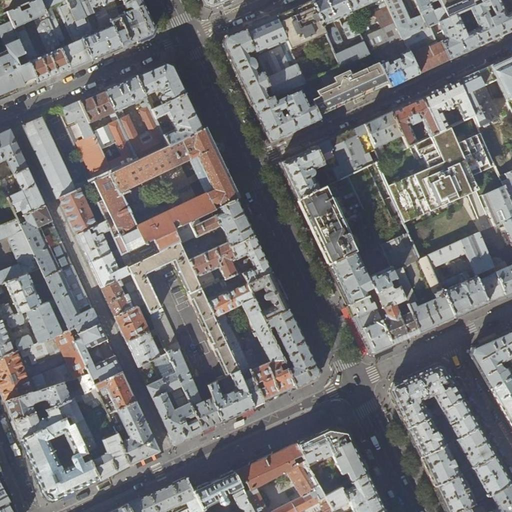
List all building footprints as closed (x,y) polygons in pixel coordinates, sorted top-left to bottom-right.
[(25,55),(28,63),(40,58),(39,56),(36,56),(25,32),(25,31),(23,24),(34,19),(49,54),(60,48),(58,43),(39,0),(35,0),(7,13),(11,21),(25,55)] [(73,43),(81,39),(81,38),(64,0),(39,0),(58,43),(63,41),(64,38),(50,8),(51,6),(62,1),(63,4),(57,7),(73,43)] [(106,54),(121,47),(111,24),(106,12),(100,0),(64,0),(81,38),(81,39),(91,60),(106,54)] [(100,0),(106,12),(116,8),(119,7),(115,0),(118,0),(119,0),(121,0),(124,4),(133,0),(100,0)] [(140,0),(133,0),(124,4),(121,5),(123,9),(125,8),(127,11),(119,15),(116,8),(106,12),(111,24),(121,47),(131,43),(151,34),(154,27),(140,0)] [(201,0),(204,6),(211,8),(230,0),(201,0)] [(312,0),(311,1),(322,26),(350,14),(350,12),(344,0),(312,0)] [(344,0),(350,12),(367,5),(369,9),(377,5),(380,11),(377,12),(384,28),(361,39),(363,42),(368,54),(373,52),(402,39),(384,0),(344,0)] [(433,25),(438,23),(427,0),(384,0),(402,39),(428,27),(433,25)] [(437,0),(446,19),(457,14),(469,9),(475,6),(472,0),(437,0)] [(469,9),(479,28),(473,31),(480,46),(504,35),(511,31),(511,12),(506,15),(498,0),(488,0),(475,6),(469,9)] [(295,8),(275,16),(290,50),(311,41),(315,50),(319,48),(330,71),(340,67),(335,55),(332,49),(324,32),(322,26),(311,1),(295,8)] [(464,30),(457,14),(446,19),(438,23),(445,39),(440,41),(440,42),(449,60),(469,51),(480,46),(473,31),(464,35),(463,31),(464,30)] [(249,27),(244,30),(254,53),(261,50),(263,53),(256,56),(259,64),(262,72),(273,96),(303,83),(304,82),(290,50),(275,16),(249,27)] [(348,39),(351,41),(360,37),(353,20),(344,23),(343,27),(348,39)] [(0,99),(4,97),(15,93),(37,84),(28,63),(19,67),(15,59),(25,55),(11,21),(0,26),(0,33),(8,52),(0,55),(0,99)] [(431,34),(428,27),(402,39),(419,74),(424,72),(449,60),(440,42),(436,43),(432,34),(431,34)] [(334,28),(324,32),(332,49),(341,45),(342,42),(337,29),(334,28)] [(256,56),(254,53),(244,30),(239,32),(225,38),(223,45),(233,65),(252,106),(272,97),(273,96),(262,72),(256,74),(254,69),(256,68),(256,67),(256,66),(259,64),(256,56)] [(81,39),(73,43),(60,48),(70,69),(72,68),(91,60),(81,39)] [(419,74),(402,39),(373,52),(386,81),(389,88),(394,85),(419,74)] [(340,67),(368,54),(363,42),(335,55),(340,67)] [(70,69),(60,48),(49,54),(40,58),(28,63),(37,84),(54,76),(70,69)] [(386,81),(373,52),(368,54),(340,67),(330,71),(318,76),(321,84),(316,90),(318,96),(311,100),(313,105),(316,113),(321,111),(347,99),(386,81)] [(511,55),(489,66),(496,79),(511,112),(511,55)] [(137,76),(135,76),(151,109),(155,107),(150,96),(153,94),(152,92),(156,90),(159,91),(160,94),(157,96),(161,105),(185,93),(177,76),(172,66),(165,63),(160,66),(153,69),(137,76)] [(475,73),(458,81),(472,116),(477,126),(498,117),(483,85),(496,79),(489,66),(475,73)] [(137,161),(168,146),(151,109),(135,76),(119,83),(104,90),(137,161)] [(441,88),(421,98),(438,132),(449,127),(472,116),(458,81),(441,88)] [(87,97),(78,101),(89,123),(110,114),(113,122),(93,132),(101,150),(117,142),(123,156),(108,164),(112,173),(137,161),(104,90),(87,97)] [(275,103),(272,97),(252,106),(256,114),(270,142),(296,130),(320,120),(316,113),(313,105),(309,107),(301,91),(275,103)] [(185,93),(161,105),(155,107),(151,109),(168,146),(203,130),(193,110),(185,93)] [(402,106),(390,112),(401,135),(407,147),(412,145),(416,143),(409,126),(421,120),(429,137),(438,132),(421,98),(402,106)] [(89,123),(78,101),(61,108),(68,124),(76,120),(84,139),(78,142),(95,181),(112,173),(108,164),(101,150),(93,132),(89,123)] [(387,113),(363,125),(373,149),(401,135),(390,112),(387,113)] [(48,120),(57,138),(68,133),(60,115),(48,120)] [(58,198),(79,188),(77,184),(73,186),(41,117),(21,125),(23,128),(56,199),(58,198)] [(340,135),(315,146),(323,166),(325,169),(326,172),(330,180),(331,183),(376,162),(379,161),(373,149),(363,125),(340,135)] [(386,185),(403,224),(469,194),(477,190),(471,176),(494,166),(479,132),(456,143),(449,127),(438,132),(429,137),(416,143),(412,145),(417,155),(420,154),(426,168),(386,185)] [(116,244),(118,249),(120,255),(123,259),(124,262),(126,267),(126,268),(140,262),(135,251),(144,247),(149,258),(179,244),(179,243),(173,229),(212,211),(236,199),(219,164),(203,130),(168,146),(137,161),(112,173),(95,181),(94,182),(102,200),(97,202),(105,221),(109,231),(116,244)] [(0,134),(0,161),(6,159),(13,175),(27,169),(9,131),(0,134)] [(312,171),(323,166),(315,146),(279,163),(288,181),(297,200),(319,189),(316,182),(314,182),(312,176),(313,175),(314,173),(313,172),(312,171)] [(386,185),(376,162),(331,183),(326,186),(319,189),(297,200),(298,202),(313,234),(325,259),(328,265),(355,252),(375,243),(377,247),(380,246),(408,234),(403,224),(386,185)] [(27,169),(13,175),(21,191),(6,197),(14,213),(20,210),(23,215),(44,205),(36,187),(27,169)] [(506,180),(501,182),(503,186),(511,206),(511,171),(504,174),(506,180)] [(99,224),(105,221),(97,202),(88,184),(82,187),(99,224)] [(495,225),(502,222),(511,217),(511,206),(503,186),(482,195),(492,218),(495,225)] [(96,225),(79,188),(58,198),(67,217),(76,235),(96,225)] [(212,211),(219,226),(222,229),(224,234),(225,237),(226,239),(226,242),(229,248),(230,247),(253,236),(251,232),(236,199),(212,211)] [(65,251),(54,226),(39,233),(37,228),(51,221),(44,205),(23,215),(16,218),(39,268),(46,281),(54,298),(68,329),(71,336),(77,333),(99,324),(92,308),(77,314),(76,310),(90,304),(70,262),(65,251)] [(219,226),(212,211),(173,229),(179,243),(194,236),(195,238),(219,226)] [(511,243),(511,217),(502,222),(511,243)] [(0,283),(28,273),(33,270),(39,268),(16,218),(0,225),(0,283)] [(109,231),(105,221),(99,224),(96,225),(76,235),(81,247),(89,263),(118,249),(116,244),(108,248),(103,236),(104,233),(109,231)] [(473,272),(478,280),(497,272),(507,267),(504,262),(493,266),(478,233),(459,242),(465,254),(473,272)] [(419,259),(408,234),(380,246),(392,271),(393,271),(398,284),(405,300),(410,313),(418,333),(423,331),(453,318),(437,280),(436,278),(434,273),(432,268),(427,256),(419,259)] [(271,272),(264,258),(262,254),(253,236),(230,247),(241,273),(247,284),(271,272)] [(229,248),(226,242),(187,260),(201,290),(220,282),(218,278),(214,280),(210,271),(218,268),(224,280),(230,278),(241,273),(230,247),(229,248)] [(432,268),(465,254),(459,242),(427,256),(432,268)] [(179,244),(149,258),(140,262),(126,268),(130,275),(137,291),(139,295),(143,304),(145,309),(147,313),(162,307),(146,273),(172,261),(226,376),(230,374),(238,371),(239,371),(207,303),(204,296),(201,290),(187,260),(179,244)] [(113,258),(120,255),(118,249),(89,263),(95,277),(100,288),(130,275),(126,268),(126,267),(120,270),(118,268),(113,258)] [(366,274),(355,252),(328,265),(330,269),(347,305),(370,296),(398,284),(393,271),(392,271),(369,281),(368,278),(369,277),(368,273),(366,274)] [(271,272),(273,271),(266,256),(264,258),(271,272)] [(511,265),(507,267),(497,272),(506,295),(511,292),(511,265)] [(465,267),(437,280),(453,318),(484,304),(488,303),(478,280),(473,272),(468,274),(465,267)] [(39,268),(33,270),(36,277),(40,276),(43,282),(46,281),(39,268)] [(277,285),(271,273),(271,272),(247,284),(264,321),(288,309),(278,288),(277,285)] [(273,272),(271,273),(277,285),(279,284),(273,272)] [(498,298),(506,295),(497,272),(478,280),(488,303),(498,298)] [(0,320),(49,300),(46,294),(37,297),(28,273),(0,283),(0,320)] [(241,273),(230,278),(235,290),(207,303),(239,371),(248,366),(263,403),(276,397),(295,388),(287,370),(283,360),(279,351),(277,347),(264,321),(247,284),(241,273)] [(137,291),(130,275),(100,288),(108,305),(114,318),(132,309),(130,303),(127,304),(126,301),(129,300),(127,295),(123,297),(119,287),(122,285),(126,285),(130,295),(137,291)] [(220,282),(201,290),(204,296),(224,287),(221,281),(220,282)] [(405,300),(398,284),(370,296),(392,345),(411,336),(418,333),(410,313),(400,317),(394,305),(405,300)] [(135,308),(143,304),(139,295),(131,298),(135,308)] [(392,345),(370,296),(347,305),(348,308),(349,310),(367,347),(370,353),(373,354),(382,349),(392,345)] [(0,357),(16,351),(19,350),(68,329),(54,298),(49,300),(0,320),(0,357)] [(145,309),(143,304),(135,308),(132,309),(114,318),(120,330),(125,342),(149,332),(139,311),(145,309)] [(154,329),(157,335),(163,348),(166,354),(166,355),(180,349),(162,309),(148,315),(154,329)] [(288,309),(264,321),(277,347),(279,345),(278,342),(280,341),(283,349),(279,351),(283,360),(285,359),(286,361),(288,360),(292,367),(287,370),(295,388),(316,379),(317,374),(318,372),(305,345),(288,309)] [(367,347),(349,310),(347,312),(349,317),(349,320),(363,349),(367,347)] [(77,333),(80,339),(74,341),(88,373),(91,379),(97,377),(99,382),(122,372),(114,356),(111,348),(107,341),(99,324),(77,333)] [(74,341),(71,336),(68,329),(19,350),(22,357),(33,353),(36,363),(61,352),(66,363),(27,379),(16,351),(0,357),(0,390),(5,402),(88,373),(74,341)] [(154,329),(149,332),(125,342),(131,355),(137,367),(166,354),(163,348),(157,351),(151,338),(157,335),(154,329)] [(511,375),(511,330),(495,338),(471,349),(470,352),(469,354),(488,386),(490,389),(511,375)] [(167,356),(175,373),(201,431),(217,424),(221,423),(207,385),(205,386),(210,399),(201,403),(178,351),(167,356)] [(145,383),(146,387),(175,373),(167,356),(166,355),(166,354),(137,367),(145,383)] [(405,378),(391,385),(389,392),(405,425),(406,429),(434,415),(441,411),(461,399),(457,392),(442,367),(439,366),(435,365),(405,378)] [(248,366),(239,371),(238,371),(253,408),(256,406),(263,403),(248,366)] [(253,408),(238,371),(230,374),(237,389),(222,396),(217,381),(207,385),(221,423),(238,415),(253,408)] [(122,372),(99,382),(94,384),(95,388),(98,395),(107,391),(113,404),(111,404),(102,401),(107,413),(135,401),(128,386),(122,372)] [(94,384),(91,379),(88,373),(5,402),(10,414),(12,421),(34,413),(31,405),(33,403),(43,399),(47,400),(45,404),(47,409),(56,406),(73,398),(81,394),(95,388),(94,384)] [(150,395),(173,445),(187,438),(201,431),(175,373),(146,387),(150,395)] [(511,375),(490,389),(501,409),(511,427),(511,375)] [(95,388),(81,394),(86,407),(91,404),(93,408),(98,406),(96,402),(101,400),(98,395),(95,388)] [(73,398),(56,406),(61,419),(69,416),(99,479),(99,481),(109,475),(129,465),(119,443),(121,442),(120,442),(117,434),(101,440),(106,452),(104,453),(104,454),(97,458),(93,449),(97,447),(73,398)] [(469,412),(461,399),(441,411),(457,439),(477,427),(469,412)] [(135,401),(107,413),(109,417),(117,413),(129,438),(120,442),(121,442),(119,443),(129,465),(133,463),(159,451),(135,401)] [(56,406),(47,409),(45,410),(48,416),(38,422),(35,416),(39,414),(38,412),(34,413),(12,421),(16,431),(20,440),(61,419),(56,406)] [(437,422),(434,415),(406,429),(411,439),(420,457),(454,441),(453,438),(448,440),(444,436),(439,438),(433,426),(437,424),(437,422)] [(99,479),(69,416),(61,419),(20,440),(25,452),(42,495),(51,502),(62,496),(74,491),(99,479)] [(493,456),(484,439),(477,427),(457,439),(454,441),(420,457),(432,482),(434,486),(460,474),(468,470),(471,469),(493,456)] [(300,441),(294,444),(304,461),(311,474),(313,477),(319,488),(324,497),(340,487),(336,477),(346,472),(350,481),(355,478),(367,473),(357,452),(347,432),(339,430),(327,428),(300,441)] [(266,511),(254,487),(286,471),(297,464),(304,461),(294,444),(253,463),(233,472),(252,511),(332,511),(332,510),(325,498),(298,511),(295,511),(297,511),(291,501),(269,511),(266,511)] [(502,470),(493,456),(471,469),(468,470),(470,472),(473,471),(481,485),(474,488),(472,487),(471,486),(468,485),(467,485),(464,480),(463,480),(460,474),(434,486),(436,490),(445,511),(455,511),(482,499),(490,495),(509,483),(502,470)] [(308,479),(304,473),(307,472),(309,475),(311,474),(304,461),(297,464),(286,471),(300,496),(291,501),(297,511),(298,511),(325,498),(324,497),(319,488),(313,477),(308,479)] [(0,511),(17,511),(8,489),(2,476),(0,469),(0,511)] [(252,511),(233,472),(202,486),(192,491),(202,511),(252,511)] [(340,487),(324,497),(325,498),(332,510),(346,503),(346,501),(348,500),(349,503),(353,511),(351,511),(377,511),(384,509),(375,490),(367,473),(355,478),(350,481),(341,486),(340,487)] [(202,511),(192,491),(186,478),(144,497),(127,504),(130,511),(202,511)] [(495,509),(489,511),(511,511),(511,487),(509,483),(490,495),(496,506),(495,509)] [(488,510),(482,499),(455,511),(489,511),(474,511),(476,511),(475,509),(483,506),(486,511),(488,510)]
